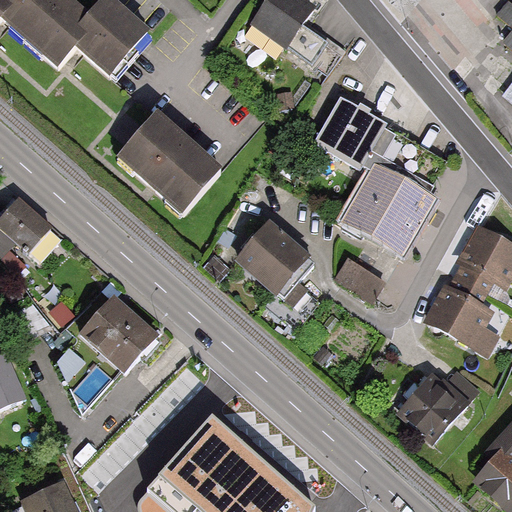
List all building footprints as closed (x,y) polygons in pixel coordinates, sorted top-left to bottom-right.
[(0,0),(0,26),(3,22),(60,69),(76,50),(112,79),(148,35),(104,0),(87,21),(60,0),(0,0)] [(302,31),(315,13),(296,0),(271,0),(254,26),(312,67),(326,47),(302,31)] [(498,16),(511,28),(500,39),(511,49),(511,3),(511,2),(498,16)] [(387,130),(344,105),(319,147),(361,172),(363,169),(387,130)] [(221,175),(158,120),(121,163),(184,218),(221,175)] [(429,189),(444,163),(387,130),(363,169),(375,176),(347,225),(402,257),(433,205),(417,195),(422,185),(429,189)] [(12,204),(0,216),(0,241),(23,262),(47,235),(12,204)] [(271,230),(241,264),(277,296),(267,308),(296,333),(315,312),(294,294),(316,269),(271,230)] [(511,275),(511,250),(479,233),(461,265),(466,268),(458,281),(485,296),(492,281),(505,288),(511,275)] [(386,287),(349,264),(337,282),(374,306),(386,287)] [(447,292),(429,325),(472,348),(489,317),(477,310),(485,296),(458,281),(451,294),(447,292)] [(99,419),(163,345),(114,303),(51,377),(99,419)] [(0,364),(0,416),(21,408),(3,363),(0,364)] [(436,450),(469,412),(428,377),(395,415),(436,450)] [(313,511),(213,423),(148,496),(164,511),(313,511)] [(497,511),(511,511),(511,426),(464,485),(497,511)] [(15,511),(71,511),(61,488),(14,510),(15,511)]
